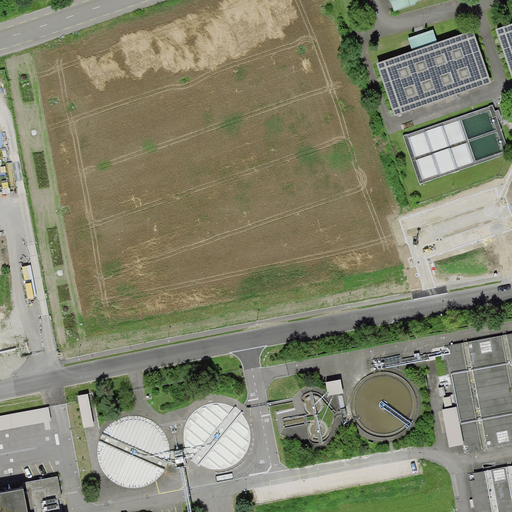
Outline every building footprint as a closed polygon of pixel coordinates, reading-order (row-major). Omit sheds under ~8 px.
[(391,0),(396,12),(429,0),(391,0)] [(511,14),(494,22),(511,67),(511,14)] [(471,24),(372,57),(390,110),(489,76),(471,24)] [(456,112),(397,134),(413,178),(472,156),(456,112)] [(511,332),(445,345),(463,448),(511,439),(511,332)] [(341,378),(325,379),(326,392),(341,391),(341,378)] [(511,511),(511,463),(463,473),(470,511),(511,511)] [(0,511),(59,511),(53,476),(0,486),(0,511)]
